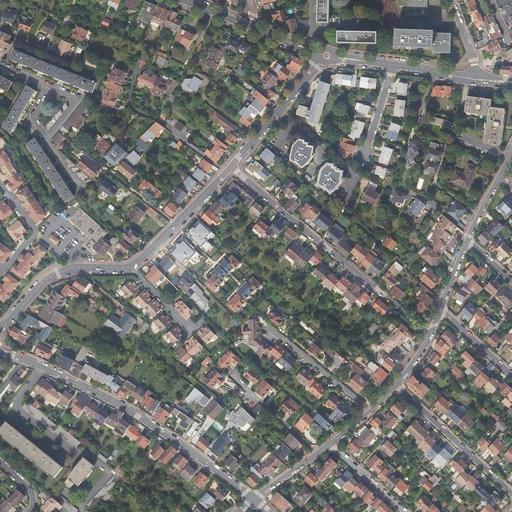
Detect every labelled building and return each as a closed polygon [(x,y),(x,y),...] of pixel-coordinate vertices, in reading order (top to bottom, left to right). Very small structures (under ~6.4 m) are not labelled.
[(126,0),(124,5),(135,10),(139,0),(126,0)] [(318,0),(318,6),(316,6),(318,10),(318,11),(318,22),(316,22),(316,25),(321,25),(321,22),(329,22),(329,0),(318,0)] [(489,33),(474,0),(472,0),(466,3),(468,7),(469,7),(473,17),(474,16),(476,20),(474,20),(475,25),(480,23),(482,29),(483,29),(485,33),(481,34),(484,40),(480,41),(481,46),(486,44),(484,40),(487,38),(488,35),(489,33)] [(511,0),(495,0),(505,20),(511,40),(511,0)] [(163,25),(165,20),(169,11),(163,8),(162,7),(161,6),(160,7),(158,7),(154,16),(152,15),(150,20),(163,25)] [(1,19),(12,25),(12,24),(18,12),(13,10),(11,13),(8,12),(4,11),(1,19)] [(171,10),(169,14),(165,24),(178,30),(179,28),(180,28),(183,20),(178,17),(178,18),(173,16),(174,16),(176,17),(178,13),(171,10)] [(283,10),(272,12),(273,17),(277,16),(279,22),(286,20),(283,10)] [(109,26),(112,20),(105,17),(102,23),(109,26)] [(26,30),(29,32),(33,23),(22,19),(19,27),(24,29),(26,29),(26,30)] [(295,19),(286,21),(287,24),(288,24),(290,32),(295,31),(294,27),(297,26),(295,19)] [(53,34),(57,25),(47,21),(43,30),(53,34)] [(84,41),(89,30),(78,25),(73,37),(84,41)] [(502,35),(498,27),(496,28),(498,31),(490,36),(492,39),(493,40),(502,35)] [(179,28),(178,30),(174,39),(181,43),(189,47),(192,42),(195,36),(190,33),(189,32),(186,31),(180,28),(179,28)] [(346,31),(345,31),(338,31),(337,42),(377,43),(377,31),(370,31),(370,29),(365,31),(351,31),(350,31),(350,28),(346,31)] [(433,47),(433,50),(450,51),(451,33),(434,32),(434,30),(423,29),(419,29),(396,28),(395,46),(401,46),(407,46),(417,47),(424,47),(430,47),(433,47)] [(12,36),(0,30),(0,47),(2,48),(4,44),(11,48),(16,37),(12,36)] [(225,47),(228,48),(237,53),(239,49),(246,52),(251,45),(243,41),(241,44),(238,43),(238,42),(233,40),(229,38),(225,47)] [(56,49),(55,53),(66,58),(72,44),(65,41),(62,39),(58,50),(56,49)] [(496,51),(502,48),(498,39),(492,42),(496,51)] [(496,51),(492,42),(487,45),(484,46),(485,49),(487,51),(490,50),(491,54),(496,51)] [(214,47),(208,59),(209,59),(218,64),(224,52),(225,53),(228,48),(225,47),(219,44),(217,48),(214,47)] [(168,54),(154,48),(153,52),(166,57),(168,54)] [(14,49),(10,59),(93,92),(97,83),(95,82),(95,81),(94,80),(93,81),(14,49)] [(154,63),(153,64),(162,68),(166,59),(159,56),(156,64),(154,63)] [(287,68),(296,74),(303,61),(295,56),(290,65),(289,64),(287,68)] [(145,62),(138,59),(136,65),(143,68),(145,62)] [(216,69),(218,64),(209,59),(207,64),(216,69)] [(283,78),(285,80),(290,72),(278,62),(270,72),(272,74),(278,79),(281,81),(283,78)] [(122,71),(124,66),(118,63),(115,71),(114,70),(112,70),(111,74),(112,74),(111,76),(110,75),(109,76),(107,80),(108,80),(121,85),(123,81),(122,81),(122,79),(124,79),(126,75),(127,73),(122,71)] [(511,65),(502,66),(500,73),(500,74),(511,74),(511,65)] [(270,72),(268,71),(261,82),(263,84),(270,90),(274,85),(273,85),(275,83),(278,79),(272,74),(270,72)] [(141,73),(175,88),(179,82),(174,79),(173,81),(172,83),(171,82),(167,80),(166,83),(161,81),(162,79),(156,77),(157,75),(153,74),(152,76),(151,77),(149,76),(149,75),(143,72),(143,74),(141,73)] [(207,78),(196,72),(192,78),(185,79),(182,85),(183,86),(183,88),(187,90),(189,87),(190,87),(193,87),(193,89),(196,91),(199,86),(200,86),(201,84),(202,82),(205,83),(207,78)] [(175,88),(141,73),(140,75),(139,76),(139,78),(139,79),(140,79),(138,83),(145,86),(146,86),(146,87),(149,88),(152,90),(151,91),(155,93),(154,94),(159,96),(159,95),(160,96),(163,97),(164,95),(164,94),(166,94),(166,93),(171,95),(175,88)] [(0,86),(8,91),(13,82),(5,77),(6,76),(2,74),(1,75),(0,74),(0,86)] [(334,77),(331,76),(330,84),(335,84),(335,83),(342,84),(344,75),(336,74),(336,77),(335,78),(334,78),(334,77)] [(351,76),(344,75),(342,84),(350,85),(350,86),(355,87),(356,80),(356,75),(353,75),(353,76),(352,76),(351,76)] [(356,80),(355,87),(359,88),(360,86),(367,88),(369,78),(361,77),(360,80),(359,80),(356,80)] [(369,78),(367,88),(375,88),(376,79),(369,78)] [(121,86),(121,85),(108,80),(107,84),(107,85),(107,86),(120,91),(122,86),(121,86)] [(324,102),(330,84),(320,81),(311,110),(308,109),(309,108),(300,105),(297,114),(306,117),(306,116),(308,116),(307,117),(309,118),(308,120),(318,124),(324,102)] [(397,90),(396,95),(406,96),(406,91),(407,83),(398,82),(397,90)] [(263,87),(259,92),(269,100),(274,93),(270,90),(263,84),(262,86),(263,87)] [(27,85),(2,127),(12,133),(36,91),(27,85)] [(120,91),(107,86),(106,88),(105,87),(104,91),(104,92),(106,93),(103,100),(109,102),(111,98),(116,100),(115,99),(115,97),(116,98),(119,93),(119,91),(120,91)] [(436,88),(433,88),(430,96),(440,97),(440,95),(450,96),(451,87),(441,86),(441,87),(436,86),(436,88)] [(258,98),(265,105),(269,100),(259,92),(255,88),(251,93),(258,98)] [(467,95),(465,111),(489,114),(485,142),(501,144),(505,108),(491,106),(492,98),(467,95)] [(265,105),(258,98),(252,105),(256,109),(258,110),(260,112),(265,105)] [(396,99),(395,107),(404,108),(405,100),(396,99)] [(67,134),(91,104),(85,100),(61,129),(67,134)] [(356,110),(354,115),(361,117),(362,114),(363,112),(367,114),(369,106),(362,104),(361,104),(358,111),(356,110)] [(404,108),(395,107),(394,115),(403,116),(404,108)] [(253,113),(249,109),(240,120),(247,126),(257,115),(254,113),(253,113)] [(237,127),(216,111),(211,117),(215,120),(216,119),(219,121),(218,122),(227,129),(224,133),(229,136),(226,140),(231,144),(236,138),(239,134),(234,130),(237,127)] [(361,117),(354,115),(353,119),(355,120),(353,128),(362,130),(364,123),(360,121),(358,121),(358,120),(360,120),(361,117)] [(455,131),(456,131),(457,125),(447,120),(445,120),(432,117),(428,122),(431,123),(445,126),(451,129),(452,130),(453,130),(454,130),(455,131)] [(419,118),(416,125),(422,127),(425,120),(419,118)] [(185,126),(178,121),(174,126),(181,131),(185,126)] [(163,130),(165,128),(163,126),(156,122),(148,130),(156,136),(158,137),(160,134),(158,133),(161,128),(163,130)] [(391,123),(389,130),(398,133),(400,125),(391,123)] [(353,141),(354,138),(353,137),(353,136),(355,136),(359,138),(362,130),(353,128),(351,135),(348,134),(347,138),(346,139),(351,140),(353,141)] [(156,136),(148,130),(144,133),(142,135),(139,138),(146,143),(150,137),(153,139),(156,136)] [(398,133),(389,130),(387,137),(395,140),(398,133)] [(60,142),(64,137),(58,132),(52,140),(58,145),(60,142)] [(35,138),(26,144),(66,202),(75,196),(67,185),(69,184),(66,181),(65,182),(55,167),(56,166),(54,163),(52,164),(42,149),(44,148),(41,144),(40,145),(35,138)] [(216,145),(214,148),(222,154),(225,151),(225,150),(228,146),(220,140),(217,138),(214,141),(214,143),(216,145)] [(347,138),(344,138),(343,142),(346,143),(343,151),(352,154),(354,146),(350,144),(348,144),(349,143),(350,143),(351,140),(346,139),(347,138)] [(140,139),(137,141),(141,144),(139,146),(140,147),(142,148),(143,147),(144,147),(147,144),(140,139)] [(98,143),(95,146),(103,154),(110,146),(103,140),(100,145),(98,143)] [(294,148),(292,154),(292,155),(293,156),(292,159),(297,163),(298,162),(302,168),(305,166),(315,157),(312,156),(313,151),(315,152),(315,149),(314,148),(314,147),(309,145),(309,143),(307,142),(307,141),(303,140),(301,142),(300,142),(299,141),(296,144),(297,146),(297,147),(296,149),(294,148)] [(408,152),(406,158),(410,166),(415,163),(412,157),(418,154),(416,149),(418,148),(417,144),(418,143),(417,140),(410,143),(412,146),(409,147),(411,150),(408,152)] [(177,144),(172,141),(169,145),(173,149),(177,144)] [(116,143),(104,156),(114,165),(115,165),(121,158),(126,152),(116,143)] [(384,146),(381,154),(390,157),(392,149),(384,146)] [(275,154),(267,147),(259,156),(267,163),(275,154)] [(429,147),(423,170),(437,174),(440,162),(441,162),(444,151),(429,147)] [(222,154),(214,148),(211,151),(208,148),(204,153),(208,155),(216,162),(216,161),(219,158),(222,154)] [(12,161),(4,150),(0,153),(0,168),(1,168),(3,171),(4,173),(3,174),(1,175),(5,180),(8,178),(10,181),(12,183),(9,185),(12,190),(25,182),(10,162),(12,161)] [(390,157),(381,154),(379,161),(387,164),(390,157)] [(77,164),(78,165),(83,158),(91,165),(92,164),(83,157),(77,164)] [(83,158),(78,165),(93,178),(100,169),(92,163),(92,164),(91,165),(83,158)] [(121,158),(115,165),(118,167),(117,169),(130,179),(136,171),(128,165),(123,161),(121,158)] [(198,167),(206,173),(212,165),(204,159),(198,167)] [(201,181),(206,173),(198,167),(194,164),(189,171),(193,174),(192,175),(201,181)] [(248,165),(245,169),(252,175),(258,168),(252,164),(250,166),(248,165)] [(323,174),(321,181),(322,181),(322,182),(322,185),(327,188),(328,188),(333,192),(335,191),(344,180),(341,179),(342,175),(343,175),(344,173),(343,172),(343,171),(337,170),(337,167),(334,167),(334,165),(331,164),(328,167),(327,167),(324,170),(325,172),(325,175),(323,174)] [(455,170),(451,180),(461,184),(460,186),(466,188),(469,181),(471,181),(476,168),(468,164),(464,174),(455,170)] [(386,168),(377,166),(375,173),(377,174),(380,175),(384,176),(386,168)] [(301,186),(304,181),(294,172),(291,175),(293,176),(296,180),(295,181),(301,186)] [(197,182),(188,175),(183,182),(192,189),(197,182)] [(148,180),(146,179),(145,180),(144,179),(138,187),(141,189),(148,180)] [(162,192),(148,180),(141,189),(143,191),(148,185),(153,189),(150,192),(157,198),(162,192)] [(281,189),(291,197),(294,194),(298,188),(288,180),(281,189)] [(378,185),(372,180),(368,188),(363,199),(366,201),(367,200),(375,204),(380,194),(375,191),(378,185)] [(100,187),(109,195),(114,188),(105,181),(100,187)] [(233,183),(228,189),(236,195),(240,190),(233,183)] [(29,189),(27,186),(16,194),(19,197),(18,198),(22,205),(25,203),(25,204),(24,205),(28,211),(30,210),(30,211),(28,213),(33,220),(34,219),(36,222),(47,215),(45,212),(46,211),(41,204),(39,204),(35,197),(35,195),(30,189),(29,189)] [(393,195),(392,199),(404,203),(405,198),(407,199),(409,194),(403,192),(403,189),(394,186),(391,195),(393,195)] [(245,204),(248,206),(254,200),(256,197),(244,187),(241,191),(250,198),(245,204)] [(302,189),(300,187),(298,188),(294,194),(296,196),(302,189)] [(114,188),(109,195),(113,198),(118,191),(114,188)] [(179,188),(173,196),(181,203),(188,194),(179,188)] [(226,190),(219,198),(227,204),(234,196),(226,190)] [(417,197),(408,208),(417,216),(426,205),(417,197)] [(511,201),(507,197),(499,206),(509,215),(511,211),(511,201)] [(291,198),(285,205),(292,212),(299,204),(291,198)] [(219,199),(209,209),(216,215),(216,216),(226,206),(219,199)] [(249,209),(248,211),(251,214),(253,212),(258,216),(259,214),(264,209),(256,202),(254,200),(248,206),(250,208),(249,209)] [(450,206),(446,211),(458,221),(462,217),(461,216),(466,210),(454,200),(450,204),(450,206)] [(0,203),(0,215),(3,220),(15,211),(11,206),(10,206),(8,204),(7,205),(4,201),(0,203)] [(170,202),(164,209),(172,215),(178,209),(170,202)] [(313,218),(320,210),(316,207),(312,203),(310,206),(306,202),(300,210),(308,217),(309,215),(313,218)] [(137,206),(128,217),(136,223),(145,212),(137,206)] [(154,215),(157,211),(150,206),(147,210),(154,215)] [(122,239),(118,236),(115,238),(114,237),(108,241),(104,236),(107,233),(100,226),(80,208),(75,214),(90,228),(102,238),(111,246),(115,250),(117,248),(119,251),(120,250),(124,253),(130,246),(122,239)] [(216,225),(221,220),(216,216),(216,215),(215,216),(209,210),(201,217),(210,225),(212,222),(216,225)] [(90,228),(75,214),(69,220),(86,235),(89,238),(86,241),(86,242),(97,252),(102,256),(110,247),(114,251),(115,250),(111,246),(102,238),(90,228)] [(259,214),(258,216),(252,223),(255,225),(255,224),(259,219),(262,217),(259,214)] [(435,241),(432,245),(440,252),(445,247),(446,246),(445,245),(447,243),(446,243),(445,242),(447,240),(448,241),(452,235),(451,234),(455,229),(456,229),(455,228),(456,226),(444,216),(438,224),(439,225),(433,233),(434,234),(431,238),(435,241)] [(326,224),(325,224),(317,217),(312,224),(321,231),(321,230),(326,224)] [(255,225),(253,227),(262,235),(264,233),(269,227),(259,219),(255,224),(255,225)] [(486,229),(494,236),(500,229),(502,231),(505,228),(503,226),(496,219),(486,229)] [(273,241),(278,235),(284,227),(276,220),(269,228),(269,227),(264,233),(269,237),(270,237),(270,238),(273,241)] [(27,230),(20,221),(8,229),(16,241),(22,237),(21,236),(23,235),(23,233),(27,230)] [(337,244),(343,236),(340,233),(332,226),(326,234),(330,237),(329,239),(332,242),(333,241),(337,244)] [(294,242),(299,236),(297,234),(290,228),(289,227),(282,235),(290,242),(291,241),(293,243),(294,242)] [(127,230),(123,235),(131,242),(134,238),(136,239),(139,236),(131,229),(129,232),(127,230)] [(485,230),(478,238),(485,243),(491,236),(485,230)] [(59,240),(52,235),(49,239),(57,244),(59,240)] [(210,235),(198,248),(206,256),(218,243),(210,235)] [(348,238),(344,235),(343,236),(337,244),(336,244),(338,246),(336,248),(344,255),(350,248),(343,243),(348,238)] [(388,235),(388,236),(386,238),(385,238),(382,242),(391,249),(397,243),(388,235)] [(501,243),(498,240),(496,239),(494,241),(495,242),(490,248),(493,252),(495,250),(501,243)] [(12,251),(0,241),(0,255),(1,256),(0,256),(0,259),(4,263),(12,251)] [(375,242),(374,242),(373,241),(368,248),(371,250),(376,244),(375,242)] [(94,255),(97,252),(86,242),(85,243),(83,245),(94,255)] [(293,243),(285,253),(295,261),(302,252),(305,248),(301,245),(299,247),(297,246),(294,242),(293,243)] [(501,243),(495,250),(499,253),(500,254),(501,254),(505,258),(511,250),(507,245),(503,242),(501,243)] [(11,269),(23,278),(38,258),(41,260),(48,250),(40,244),(36,248),(34,247),(33,246),(29,252),(26,256),(24,255),(23,254),(19,259),(22,262),(18,266),(15,264),(11,269)] [(365,250),(356,244),(356,245),(351,251),(360,258),(365,250)] [(200,260),(195,255),(184,245),(181,248),(182,249),(176,254),(186,264),(191,269),(200,260)] [(429,246),(421,255),(432,265),(440,256),(429,246)] [(377,256),(371,250),(360,263),(367,268),(368,267),(372,262),(373,261),(374,260),(376,257),(377,256)] [(296,266),(300,270),(310,259),(309,258),(311,256),(308,254),(306,256),(302,252),(294,261),(298,265),(296,266)] [(316,252),(310,259),(317,265),(323,258),(316,252)] [(221,263),(230,272),(234,267),(235,269),(241,262),(233,254),(227,260),(226,258),(221,263)] [(372,262),(368,267),(370,269),(371,270),(373,271),(373,272),(373,273),(375,275),(377,275),(383,267),(379,263),(381,261),(376,257),(374,260),(373,261),(372,262)] [(407,265),(400,259),(398,262),(403,267),(405,268),(407,265)] [(387,271),(394,277),(403,267),(398,262),(396,260),(387,271)] [(319,264),(311,272),(322,281),(329,272),(319,264)] [(463,277),(460,280),(465,284),(471,278),(478,270),(479,269),(478,269),(472,264),(465,272),(468,275),(465,278),(463,277)] [(149,273),(146,276),(157,288),(167,278),(154,265),(150,268),(152,270),(149,273)] [(215,273),(205,283),(214,291),(229,275),(219,265),(213,271),(215,273)] [(441,276),(433,270),(432,272),(428,269),(424,266),(422,270),(425,273),(420,278),(431,287),(439,279),(439,278),(441,276)] [(383,278),(392,285),(395,282),(396,283),(398,281),(394,277),(387,271),(384,273),(385,274),(383,278)] [(322,281),(322,282),(328,287),(331,289),(335,286),(339,280),(334,276),(334,275),(330,272),(329,272),(322,281)] [(20,282),(8,273),(4,279),(7,281),(4,286),(1,283),(0,284),(0,298),(5,302),(20,282)] [(186,275),(177,284),(185,292),(194,284),(186,275)] [(251,275),(227,305),(237,312),(255,289),(257,290),(262,283),(251,275)] [(335,286),(344,293),(351,283),(342,276),(339,280),(335,286)] [(81,279),(79,277),(73,285),(75,287),(74,288),(81,292),(83,293),(90,283),(90,282),(82,277),(81,279)] [(470,289),(477,295),(479,292),(483,289),(471,278),(465,284),(470,289)] [(493,278),(485,286),(493,294),(502,285),(493,278)] [(129,280),(121,288),(129,297),(139,287),(135,283),(133,285),(132,283),(129,280)] [(344,293),(343,294),(350,300),(349,302),(352,305),(361,294),(359,292),(358,291),(360,288),(354,282),(353,284),(352,283),(351,283),(344,293)] [(74,288),(72,286),(71,287),(67,284),(62,293),(67,296),(70,291),(78,297),(81,292),(74,288)] [(456,302),(461,305),(462,302),(468,292),(470,289),(465,284),(463,289),(459,287),(454,297),(457,299),(456,302)] [(433,293),(424,285),(421,289),(423,291),(417,298),(421,301),(427,306),(431,303),(434,300),(430,296),(433,293)] [(396,286),(390,292),(398,299),(404,293),(402,291),(403,291),(401,290),(396,286)] [(129,297),(121,288),(120,288),(129,297)] [(496,296),(502,301),(510,293),(504,288),(496,296)] [(134,299),(142,308),(144,307),(151,300),(148,297),(147,295),(149,294),(145,289),(134,299)] [(53,291),(49,297),(61,305),(66,298),(53,291)] [(417,298),(410,291),(405,298),(407,300),(410,295),(416,300),(417,298)] [(364,292),(358,299),(364,304),(370,298),(371,298),(364,292)] [(479,292),(477,295),(485,303),(488,300),(491,297),(489,296),(486,299),(479,292)] [(511,295),(510,293),(502,301),(509,308),(511,304),(511,295)] [(49,297),(45,304),(47,305),(58,311),(61,305),(49,297)] [(154,299),(152,301),(145,308),(153,316),(160,309),(158,306),(159,305),(157,303),(158,303),(158,302),(155,298),(154,299)] [(374,298),(366,309),(368,310),(372,305),(383,314),(388,307),(377,298),(376,299),(374,298)] [(176,306),(174,308),(176,310),(186,320),(189,317),(188,316),(190,315),(189,313),(191,311),(184,303),(182,301),(181,302),(178,302),(176,304),(176,306)] [(429,308),(427,306),(421,301),(415,307),(423,314),(429,308)] [(478,311),(469,302),(460,312),(464,315),(467,317),(466,318),(469,320),(474,315),(478,311)] [(244,310),(248,314),(252,310),(254,308),(250,304),(244,310)] [(58,311),(47,305),(41,315),(50,321),(52,318),(58,322),(63,314),(58,311)] [(285,314),(275,306),(273,309),(272,308),(269,312),(270,313),(267,316),(278,325),(282,320),(281,320),(283,317),(285,314)] [(368,310),(366,309),(360,316),(362,317),(368,310)] [(397,311),(395,310),(387,319),(391,323),(393,320),(393,319),(392,318),(397,311)] [(485,317),(478,311),(474,315),(478,319),(474,323),(478,327),(480,325),(488,317),(488,316),(487,315),(485,317)] [(126,312),(121,318),(120,320),(111,314),(104,323),(122,336),(131,325),(136,319),(126,312)] [(154,322),(162,331),(163,330),(167,326),(172,321),(168,316),(166,318),(165,317),(162,314),(159,317),(155,321),(154,322)] [(30,315),(18,328),(22,330),(25,332),(26,332),(30,325),(28,325),(29,323),(41,329),(43,326),(46,328),(41,336),(38,334),(36,337),(41,340),(45,342),(53,328),(30,315)] [(488,317),(480,325),(490,333),(494,328),(497,325),(488,317)] [(243,328),(243,335),(258,333),(259,333),(258,323),(257,319),(248,319),(249,327),(243,328)] [(505,322),(502,320),(497,325),(494,328),(497,331),(505,322)] [(373,322),(367,330),(373,336),(380,328),(373,322)] [(401,323),(397,328),(404,333),(405,333),(412,340),(415,337),(407,330),(408,329),(401,323)] [(179,339),(182,336),(183,335),(180,332),(179,331),(180,329),(176,325),(170,330),(179,339)] [(22,330),(18,328),(14,326),(10,334),(18,338),(17,339),(24,343),(27,337),(30,338),(32,335),(26,332),(25,332),(22,330)] [(202,331),(201,329),(196,333),(206,343),(215,335),(207,327),(204,329),(202,331)] [(390,338),(397,343),(399,345),(401,342),(401,341),(403,339),(401,337),(404,333),(397,328),(396,327),(393,331),(395,332),(394,335),(393,334),(392,336),(390,338)] [(167,333),(175,342),(179,339),(170,330),(167,333)] [(449,345),(451,347),(452,346),(454,346),(455,344),(455,343),(455,342),(452,338),(454,335),(448,330),(441,337),(446,341),(446,342),(449,345)] [(497,336),(498,335),(494,332),(487,340),(493,346),(500,339),(497,336)] [(166,335),(174,343),(175,342),(167,333),(166,335)] [(258,333),(243,335),(243,340),(248,340),(248,344),(253,344),(253,346),(259,346),(261,347),(256,353),(259,357),(263,352),(264,351),(269,345),(264,341),(260,341),(260,338),(258,336),(258,333)] [(203,347),(193,336),(190,338),(188,340),(190,342),(188,344),(185,346),(186,346),(186,347),(193,354),(194,355),(200,349),(203,347)] [(381,346),(388,352),(394,346),(395,346),(397,343),(390,338),(389,337),(381,346)] [(324,346),(314,338),(311,341),(314,343),(308,350),(316,356),(319,352),(322,349),(324,346)] [(446,342),(444,340),(444,341),(441,339),(434,347),(439,351),(436,353),(441,357),(443,359),(445,356),(444,355),(451,347),(449,345),(446,342)] [(41,340),(35,351),(43,355),(48,344),(45,342),(41,340)] [(264,351),(263,352),(265,354),(266,352),(268,353),(270,351),(279,359),(286,351),(282,348),(282,349),(276,344),(273,347),(270,344),(269,345),(264,351)] [(184,349),(182,346),(180,347),(179,349),(180,350),(178,352),(179,353),(176,356),(184,363),(190,357),(191,356),(184,349)] [(186,347),(184,349),(191,356),(193,354),(186,347)] [(87,351),(82,348),(77,356),(75,361),(79,364),(80,364),(87,351)] [(236,365),(241,360),(229,350),(217,364),(222,369),(225,365),(227,367),(232,361),(236,365)] [(279,359),(278,361),(288,370),(296,360),(289,355),(290,354),(286,351),(279,359)] [(392,360),(386,355),(382,351),(379,355),(381,357),(378,361),(382,364),(390,370),(395,364),(392,362),(392,361),(392,360)] [(436,353),(435,352),(431,356),(431,357),(429,360),(434,365),(441,357),(436,353)] [(468,352),(464,356),(469,360),(465,365),(468,368),(472,364),(471,364),(475,359),(468,352)] [(57,363),(70,370),(72,366),(74,362),(75,361),(77,356),(74,354),(72,358),(73,359),(70,363),(69,362),(70,359),(62,355),(57,363)] [(211,359),(208,356),(207,357),(201,363),(206,368),(208,366),(206,364),(211,359)] [(344,362),(338,357),(338,358),(334,363),(344,371),(348,365),(344,362)] [(367,366),(374,371),(379,366),(371,360),(367,366)] [(485,368),(476,360),(472,364),(468,368),(477,377),(482,371),(485,368)] [(82,372),(85,366),(80,364),(79,364),(74,362),(72,366),(75,367),(71,374),(78,377),(81,372),(82,372)] [(453,364),(451,367),(461,376),(463,373),(456,367),(459,365),(456,362),(454,365),(453,364)] [(104,383),(105,382),(108,376),(86,364),(85,366),(82,372),(102,382),(103,383),(104,383)] [(355,364),(352,369),(363,377),(366,373),(355,364)] [(420,384),(426,390),(432,385),(429,382),(436,374),(428,366),(421,374),(419,373),(416,376),(420,384)] [(256,383),(261,377),(251,367),(244,375),(251,381),(252,379),(253,378),(253,379),(253,380),(256,383)] [(211,372),(222,383),(225,380),(222,377),(219,375),(220,374),(214,368),(211,372)] [(301,380),(307,385),(312,378),(313,377),(303,368),(296,377),(300,380),(301,380)] [(380,368),(372,378),(380,384),(388,374),(380,368)] [(25,372),(21,369),(9,384),(10,384),(14,387),(12,390),(14,391),(16,389),(19,385),(19,384),(20,383),(17,381),(25,372)] [(477,377),(475,379),(476,380),(474,382),(480,387),(485,382),(486,383),(490,379),(482,371),(477,377)] [(220,385),(222,383),(211,372),(204,380),(212,387),(217,382),(220,385)] [(109,387),(108,388),(113,391),(112,392),(116,395),(122,386),(114,380),(117,377),(111,373),(105,382),(104,383),(109,387)] [(356,374),(349,383),(359,392),(367,382),(356,374)] [(418,399),(427,390),(426,390),(420,384),(419,386),(416,383),(417,381),(411,376),(405,383),(406,387),(418,399)] [(493,393),(501,384),(496,379),(495,380),(492,377),(490,379),(486,383),(483,386),(486,389),(488,389),(493,393)] [(307,385),(305,387),(309,390),(320,399),(326,391),(320,385),(320,384),(316,381),(312,378),(307,385)] [(262,397),(269,389),(272,386),(264,379),(257,387),(258,388),(255,391),(262,397)] [(42,380),(33,391),(38,395),(39,394),(45,398),(53,388),(42,380)] [(503,386),(499,390),(505,395),(511,388),(504,382),(501,385),(503,386)] [(10,384),(9,384),(0,395),(0,401),(1,402),(2,401),(0,399),(9,388),(10,384)] [(123,386),(118,394),(124,398),(127,394),(129,395),(131,392),(129,391),(130,390),(123,386)] [(136,386),(131,394),(141,401),(145,394),(146,393),(136,386)] [(210,399),(195,387),(185,400),(189,403),(196,394),(201,398),(200,398),(206,403),(210,399)] [(57,391),(53,388),(45,399),(51,403),(51,404),(55,407),(61,397),(63,395),(59,393),(56,392),(57,391)] [(146,395),(141,403),(143,404),(151,409),(156,401),(152,398),(155,394),(148,390),(146,393),(145,394),(146,395)] [(73,397),(66,391),(63,395),(61,397),(60,400),(68,405),(73,397)] [(507,409),(511,403),(511,392),(511,391),(500,403),(507,409)] [(331,407),(334,410),(342,402),(333,394),(326,402),(332,406),(331,407)] [(78,396),(73,404),(79,408),(78,410),(80,412),(81,409),(84,411),(89,402),(82,397),(81,398),(78,396)] [(295,411),(297,409),(300,406),(290,397),(288,400),(287,399),(280,407),(286,413),(287,411),(288,410),(289,411),(288,412),(292,415),(295,411)] [(440,398),(438,400),(434,404),(442,411),(448,403),(441,397),(440,398)] [(35,399),(31,405),(36,409),(40,403),(35,399)] [(334,410),(333,413),(341,420),(347,413),(348,414),(352,409),(348,404),(346,407),(344,405),(347,402),(343,399),(342,402),(334,410)] [(214,400),(204,411),(213,419),(223,408),(214,400)] [(398,420),(400,422),(403,418),(402,417),(408,410),(398,401),(391,409),(394,412),(392,414),(398,420)] [(463,408),(456,401),(448,410),(455,417),(463,408)] [(31,405),(27,402),(23,407),(54,432),(55,431),(76,448),(81,443),(79,442),(73,436),(69,433),(60,426),(59,427),(47,418),(36,409),(31,405)] [(89,402),(84,411),(86,413),(85,415),(87,416),(87,415),(88,414),(95,419),(98,414),(101,410),(89,402)] [(259,403),(252,410),(255,414),(262,407),(259,403)] [(488,412),(482,406),(479,409),(485,415),(488,412)] [(168,412),(160,407),(156,412),(157,412),(154,417),(163,423),(166,418),(165,417),(168,412)] [(175,408),(172,412),(186,422),(189,418),(180,412),(180,411),(175,408)] [(463,408),(455,417),(457,419),(465,410),(463,408)] [(97,421),(103,425),(104,425),(105,422),(106,421),(106,420),(110,413),(107,411),(106,412),(102,409),(101,410),(98,414),(100,416),(97,421)] [(246,422),(249,419),(253,415),(254,415),(252,413),(251,414),(249,412),(247,410),(245,412),(243,410),(241,412),(240,411),(237,414),(240,417),(246,422)] [(112,413),(106,421),(105,422),(116,429),(117,427),(118,426),(121,419),(124,413),(119,411),(117,416),(112,413)] [(491,411),(489,413),(497,421),(499,419),(491,411)] [(384,424),(390,429),(396,422),(398,420),(392,414),(390,412),(386,415),(388,416),(385,419),(382,422),(384,424)] [(306,413),(295,425),(303,431),(313,420),(306,413)] [(326,420),(319,414),(314,419),(325,428),(330,423),(326,420)] [(475,422),(466,414),(457,423),(466,431),(475,422)] [(382,421),(377,417),(371,423),(376,428),(379,425),(381,427),(384,424),(382,422),(382,421)] [(131,426),(121,419),(118,426),(117,427),(120,430),(118,433),(123,437),(131,426)] [(419,422),(416,419),(407,428),(404,431),(408,435),(411,433),(414,436),(417,439),(415,442),(419,445),(420,444),(429,434),(431,433),(427,429),(427,430),(425,429),(420,424),(418,423),(419,422)] [(499,419),(497,421),(506,428),(508,426),(507,424),(505,426),(504,425),(505,424),(499,419)] [(506,428),(497,421),(495,423),(503,431),(506,428)] [(105,422),(104,425),(114,431),(116,429),(105,422)] [(390,429),(391,430),(392,431),(398,424),(396,422),(390,429)] [(132,426),(126,434),(136,441),(140,435),(136,432),(138,430),(132,426)] [(193,426),(186,434),(189,436),(196,428),(193,426)] [(368,429),(358,440),(365,447),(376,435),(368,429)] [(284,438),(283,439),(284,440),(293,449),(297,445),(299,447),(302,444),(290,433),(285,439),(284,438)] [(420,444),(427,451),(429,449),(431,447),(432,446),(436,441),(435,441),(433,439),(429,434),(420,444)] [(24,436),(16,445),(21,450),(21,451),(31,460),(32,459),(38,464),(37,465),(48,474),(48,473),(54,478),(62,468),(24,436)] [(83,436),(79,442),(87,447),(90,444),(85,440),(85,438),(83,436)] [(142,436),(137,443),(144,449),(150,442),(146,439),(146,438),(144,437),(143,437),(142,436)] [(207,448),(211,444),(202,437),(197,443),(203,449),(205,447),(207,448)] [(482,437),(477,442),(482,447),(483,448),(481,450),(479,453),(481,455),(488,448),(490,445),(489,443),(483,438),(482,437)] [(490,445),(488,448),(496,455),(497,455),(505,446),(497,438),(490,445)] [(349,446),(351,448),(358,454),(362,450),(360,447),(362,445),(355,439),(349,446)] [(387,440),(381,447),(391,455),(396,449),(387,440)] [(276,449),(272,452),(282,461),(285,458),(283,456),(290,449),(284,443),(277,450),(276,449)] [(220,452),(211,444),(207,448),(206,449),(209,451),(216,457),(220,452)] [(435,452),(438,455),(445,447),(442,444),(435,452)] [(452,449),(447,444),(445,447),(438,455),(442,459),(452,449)] [(151,454),(157,460),(164,451),(159,446),(151,454)] [(171,446),(161,457),(165,460),(167,458),(169,461),(173,457),(174,458),(175,456),(174,456),(177,452),(171,446)] [(427,451),(416,463),(423,469),(423,470),(426,467),(432,460),(428,457),(431,454),(429,453),(433,449),(431,447),(429,449),(427,451)] [(98,452),(96,455),(105,463),(107,460),(98,452)] [(232,454),(225,463),(233,470),(238,464),(236,462),(238,459),(232,454)] [(383,462),(375,454),(368,462),(376,470),(379,473),(380,473),(384,468),(381,464),(383,462)] [(189,465),(190,463),(181,455),(175,463),(181,468),(182,467),(185,470),(188,466),(189,465)] [(497,455),(496,455),(491,460),(494,463),(500,457),(497,455)] [(464,470),(468,466),(459,457),(452,464),(461,473),(464,470)] [(84,459),(71,473),(63,483),(69,488),(74,483),(77,486),(81,482),(82,480),(83,481),(92,470),(91,469),(93,467),(84,459)] [(330,459),(325,465),(325,466),(331,471),(337,465),(330,459)] [(119,464),(114,470),(117,473),(122,477),(123,477),(126,474),(120,469),(122,467),(119,464)] [(262,476),(252,465),(249,468),(253,473),(251,475),(250,474),(247,477),(248,478),(246,480),(253,486),(262,476)] [(403,467),(401,465),(395,471),(397,473),(403,467)] [(185,470),(181,474),(189,480),(197,471),(193,468),(192,469),(188,466),(185,470)] [(320,470),(315,475),(322,481),(325,477),(326,477),(331,471),(325,466),(324,468),(321,471),(320,470)] [(426,467),(423,470),(431,477),(432,477),(434,474),(436,472),(433,469),(431,472),(426,467)] [(379,476),(385,481),(392,474),(388,471),(387,472),(385,469),(379,476)] [(423,470),(423,469),(420,472),(424,476),(419,481),(423,485),(427,480),(431,477),(423,470)] [(459,476),(453,482),(461,488),(465,484),(472,476),(469,474),(469,475),(468,476),(466,474),(467,473),(464,470),(461,473),(459,476)] [(342,480),(346,484),(352,478),(353,476),(347,471),(343,475),(342,474),(342,473),(338,478),(337,479),(340,482),(342,480)] [(122,477),(117,473),(96,494),(87,505),(92,509),(102,499),(122,477)] [(200,473),(194,481),(202,487),(208,479),(200,473)] [(311,473),(305,481),(312,487),(319,480),(311,473)] [(449,480),(452,483),(453,482),(459,476),(455,473),(449,480)] [(465,484),(473,490),(474,489),(477,486),(480,483),(475,478),(478,475),(475,473),(472,476),(465,484)] [(392,474),(385,481),(392,487),(394,485),(395,485),(397,484),(401,480),(401,479),(399,477),(398,479),(392,474)] [(432,477),(431,477),(427,480),(428,481),(424,485),(429,490),(433,486),(432,485),(439,478),(434,474),(432,477)] [(345,484),(353,491),(354,491),(359,485),(352,478),(346,484),(345,484)] [(401,480),(397,484),(398,484),(394,489),(401,495),(408,487),(401,480)] [(360,483),(359,485),(354,491),(361,497),(368,490),(360,483)] [(219,487),(213,495),(222,502),(229,494),(219,487)] [(312,494),(305,487),(297,497),(294,501),(301,507),(304,503),(309,497),(312,494)] [(13,496),(19,502),(25,497),(18,490),(13,496)] [(363,498),(369,504),(374,497),(372,495),(373,494),(369,491),(363,498)] [(112,496),(108,493),(101,502),(102,503),(104,505),(112,496)] [(207,493),(199,502),(207,509),(215,500),(207,493)] [(289,508),(292,505),(288,501),(287,501),(282,496),(278,493),(270,501),(282,511),(287,507),(289,508)] [(59,495),(55,500),(62,507),(68,511),(75,511),(77,510),(59,495)] [(438,499),(435,496),(430,501),(423,495),(416,503),(419,506),(418,506),(420,509),(421,508),(423,510),(426,511),(430,507),(433,504),(438,499)] [(13,507),(14,508),(19,502),(13,496),(7,501),(13,507)] [(49,500),(41,508),(45,511),(50,511),(55,507),(59,510),(62,507),(55,500),(50,496),(47,498),(49,500)] [(374,497),(369,504),(375,509),(381,502),(377,498),(377,499),(374,497)] [(1,506),(7,511),(8,511),(13,507),(7,501),(6,501),(1,506)] [(462,502),(458,507),(463,511),(464,511),(468,508),(462,502)] [(392,511),(383,503),(377,509),(379,511),(392,511)]
